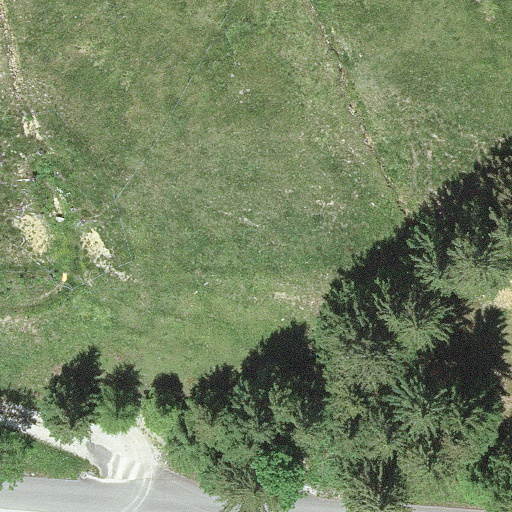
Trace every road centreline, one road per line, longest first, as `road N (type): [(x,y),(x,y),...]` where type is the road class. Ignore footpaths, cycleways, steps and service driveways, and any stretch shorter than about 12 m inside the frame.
road 1 (track): [(163,511),(130,457),(0,411)]
road 2 (unclassified): [(0,496),(162,511)]
